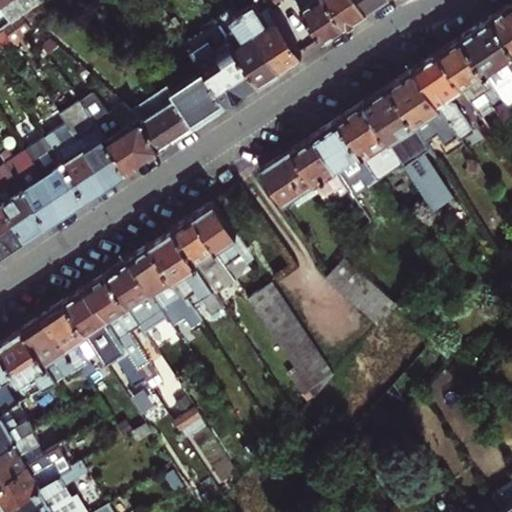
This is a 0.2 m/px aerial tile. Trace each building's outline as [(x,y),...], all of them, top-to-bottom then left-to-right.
[(0,0),(0,4),(12,22),(21,16),(42,1),(41,0),(0,0)] [(250,0),(249,0),(240,7),(279,66),(290,59),(302,51),(277,15),(273,9),(269,3),(258,10),(250,0)] [(343,23),(327,0),(296,0),(322,38),(333,30),(343,23)] [(327,0),(343,23),(368,7),(378,0),(327,0)] [(491,17),(511,49),(511,3),(503,9),(491,17)] [(234,44),(258,80),(269,73),(279,66),(240,7),(230,14),(241,31),(245,36),(234,44)] [(28,26),(21,16),(12,22),(4,28),(12,41),(30,28),(28,26)] [(511,49),(491,17),(478,26),(464,35),(494,82),(507,74),(511,82),(511,49)] [(206,70),(227,101),(241,91),(258,80),(234,44),(230,39),(222,26),(191,47),(206,70)] [(230,39),(234,44),(245,36),(241,31),(230,39)] [(463,87),(483,117),(495,108),(508,127),(511,124),(511,110),(494,82),(464,35),(452,43),(439,52),(463,87)] [(415,68),(461,137),(463,140),(477,132),(459,104),(455,103),(450,95),(463,87),(439,52),(428,59),(415,68)] [(402,76),(390,85),(414,120),(424,113),(446,146),(461,137),(415,68),(402,76)] [(206,70),(174,91),(194,122),(213,110),(227,101),(206,70)] [(365,101),(405,161),(433,205),(451,193),(422,149),(430,144),(414,120),(390,85),(378,92),(365,101)] [(194,122),(174,91),(171,86),(135,110),(136,111),(160,145),(176,134),(194,122)] [(79,97),(85,106),(125,168),(134,162),(142,157),(114,115),(109,108),(107,110),(91,89),(79,97)] [(380,178),(405,161),(365,101),(354,108),(340,117),(380,178)] [(114,104),(109,108),(114,115),(121,111),(120,108),(114,104)] [(121,111),(114,115),(142,157),(152,150),(160,145),(136,111),(135,110),(127,104),(120,108),(121,111)] [(125,168),(85,106),(64,120),(105,181),(116,174),(125,168)] [(354,193),(380,178),(340,117),(327,126),(314,135),(351,190),(354,193)] [(105,181),(64,120),(44,133),(63,161),(67,160),(77,177),(72,179),(83,196),(96,187),(105,181)] [(63,161),(44,133),(25,145),(67,207),(76,201),(83,196),(72,179),(77,177),(67,160),(63,161)] [(330,204),(351,190),(314,135),(303,142),(293,149),(320,190),(330,204)] [(463,140),(461,137),(446,146),(443,149),(449,158),(467,146),(463,140)] [(56,214),(67,207),(25,145),(12,154),(6,146),(0,150),(0,155),(3,160),(22,189),(25,187),(36,202),(33,206),(43,222),(56,214)] [(315,193),(320,190),(293,149),(277,159),(263,169),(284,200),(296,194),(310,185),(315,193)] [(22,189),(3,160),(0,162),(0,199),(24,235),(33,229),(43,222),(33,206),(36,202),(25,187),(22,189)] [(310,185),(296,194),(300,203),(315,193),(310,185)] [(0,251),(12,243),(24,235),(0,199),(0,251)] [(206,207),(196,213),(227,260),(234,271),(237,276),(250,267),(244,256),(236,262),(233,257),(240,253),(229,236),(236,231),(216,200),(206,207)] [(185,221),(173,229),(214,291),(223,286),(221,280),(225,277),(219,265),(227,260),(196,213),(185,221)] [(163,235),(151,243),(182,289),(191,283),(198,294),(212,313),(224,305),(214,291),(173,229),(163,235)] [(340,251),(346,257),(349,259),(362,246),(352,238),(340,251)] [(141,250),(129,258),(167,315),(179,333),(201,318),(189,301),(182,289),(151,243),(141,250)] [(349,259),(346,257),(327,277),(379,322),(397,302),(349,259)] [(167,315),(129,258),(120,264),(108,272),(130,305),(137,316),(144,311),(146,315),(155,316),(158,321),(169,340),(179,333),(167,315)] [(219,265),(225,277),(234,271),(227,260),(219,265)] [(130,305),(108,272),(97,279),(85,287),(95,303),(100,299),(112,318),(108,320),(133,357),(144,352),(119,313),(130,305)] [(272,281),(249,294),(316,395),(335,374),(272,281)] [(182,289),(189,301),(198,294),(191,283),(182,289)] [(135,360),(133,357),(108,320),(112,318),(100,299),(95,303),(85,287),(76,293),(65,300),(95,344),(99,351),(111,369),(114,365),(112,361),(116,357),(126,366),(135,360)] [(86,352),(95,344),(65,300),(55,307),(42,316),(54,333),(58,330),(68,345),(65,347),(77,364),(86,377),(96,370),(88,358),(90,357),(86,352)] [(137,316),(146,329),(158,321),(155,316),(146,315),(144,311),(137,316)] [(19,331),(41,363),(51,359),(61,376),(77,364),(65,347),(68,345),(58,330),(54,333),(42,316),(31,323),(19,331)] [(0,344),(0,346),(17,373),(32,394),(33,394),(54,382),(41,363),(19,331),(10,338),(0,344)] [(86,352),(90,357),(99,351),(95,344),(86,352)] [(0,383),(2,382),(17,373),(0,346),(0,383)] [(54,382),(61,376),(51,359),(41,363),(54,382)] [(0,413),(16,404),(2,382),(0,383),(0,413)] [(0,447),(32,429),(36,427),(21,401),(16,404),(0,413),(0,447)] [(183,435),(204,420),(192,403),(172,418),(183,435)] [(0,479),(46,454),(32,429),(0,447),(0,479)] [(0,495),(5,505),(81,461),(74,449),(63,454),(59,446),(46,454),(0,479),(0,495)] [(42,511),(71,495),(65,485),(78,476),(86,471),(81,461),(5,505),(9,511),(42,511)] [(71,495),(79,491),(84,488),(78,476),(65,485),(71,495)] [(90,511),(79,491),(71,495),(42,511),(90,511)] [(511,511),(511,502),(503,508),(506,511),(511,511)]
